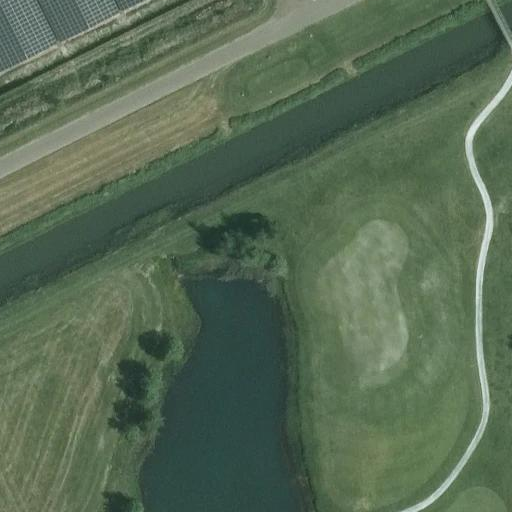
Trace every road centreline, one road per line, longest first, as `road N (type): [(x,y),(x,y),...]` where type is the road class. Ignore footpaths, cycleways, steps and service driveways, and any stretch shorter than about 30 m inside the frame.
road 1 (unclassified): [(0,168),(337,0)]
road 2 (unknown): [(0,72),(25,78),(189,0)]
